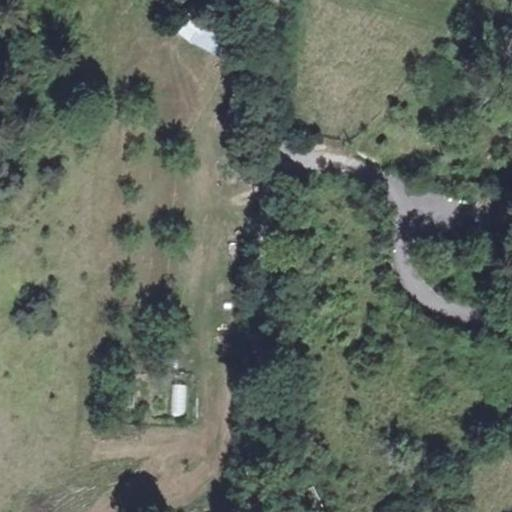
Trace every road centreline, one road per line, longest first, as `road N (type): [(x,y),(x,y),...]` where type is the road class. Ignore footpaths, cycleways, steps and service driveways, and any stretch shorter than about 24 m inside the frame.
road 1 (track): [(267,159),(253,511)]
road 2 (tertiary): [(433,206),(419,205),(400,230),(409,283),(447,309),(511,328)]
road 3 (track): [(267,159),(332,159),(433,206)]
road 4 (unclassified): [(270,0),(267,159)]
